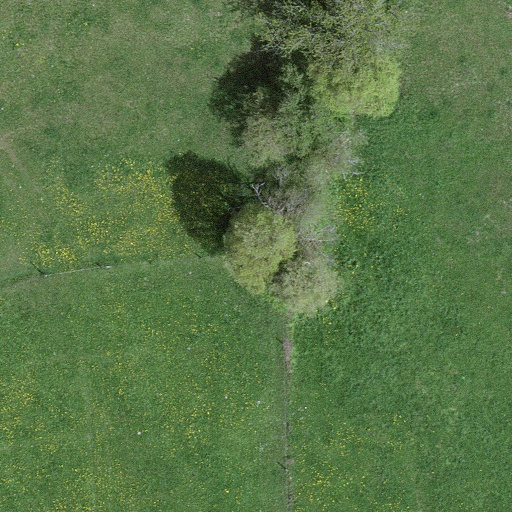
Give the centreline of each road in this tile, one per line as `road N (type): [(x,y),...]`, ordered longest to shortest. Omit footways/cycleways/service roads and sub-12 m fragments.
road 1 (track): [(0,88),(282,278)]
road 2 (track): [(282,278),(289,511)]
